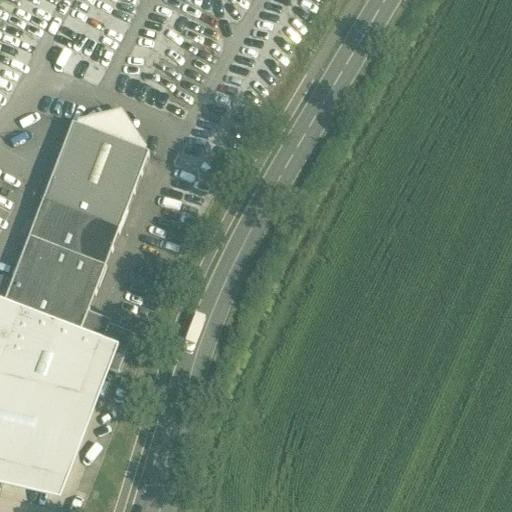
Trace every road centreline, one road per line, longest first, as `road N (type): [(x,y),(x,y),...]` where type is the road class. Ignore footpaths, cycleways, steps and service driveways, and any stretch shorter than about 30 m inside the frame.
road 1 (secondary): [(383,0),(229,272),(202,338),(156,511)]
road 2 (unknown): [(9,156),(33,74),(176,139)]
road 3 (unknown): [(176,139),(123,274)]
